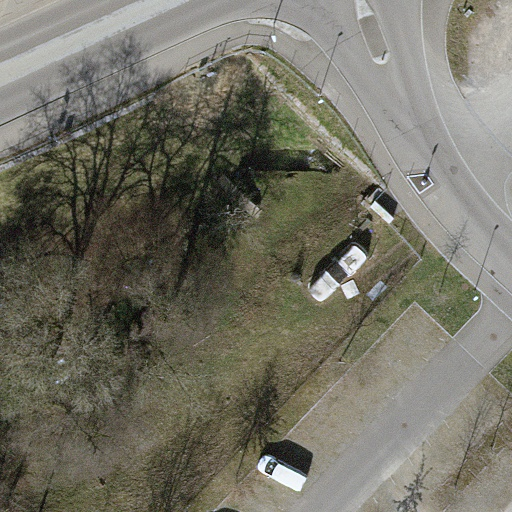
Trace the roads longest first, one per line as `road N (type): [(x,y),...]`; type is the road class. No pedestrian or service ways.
road 1 (unknown): [(0,175),(55,153),(329,0)]
road 2 (residential): [(502,246),(246,511)]
road 3 (residential): [(502,246),(443,188),(358,0)]
road 4 (secondary): [(185,0),(0,83)]
